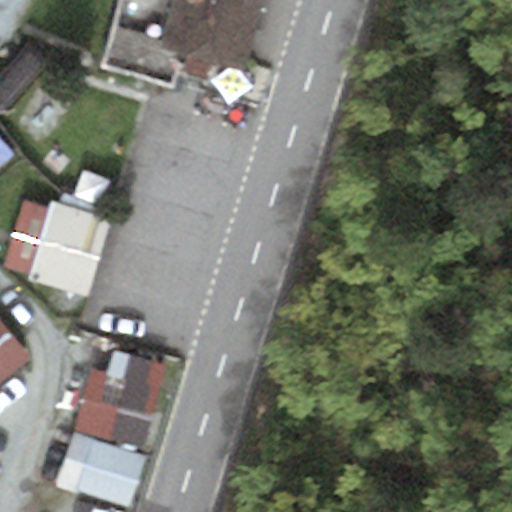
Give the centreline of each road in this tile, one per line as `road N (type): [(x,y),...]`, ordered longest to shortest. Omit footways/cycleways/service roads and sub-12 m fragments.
road 1 (primary): [(332,0),(176,511)]
road 2 (unknown): [(298,110),(169,82),(151,113),(127,214)]
